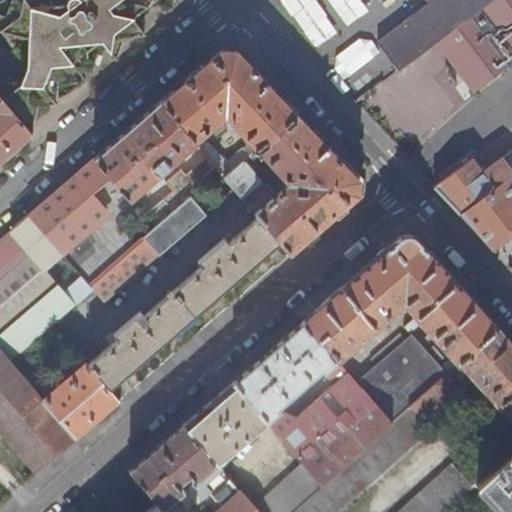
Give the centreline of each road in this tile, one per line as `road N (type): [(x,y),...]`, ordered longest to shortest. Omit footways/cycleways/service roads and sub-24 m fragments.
road 1 (residential): [(35,511),(407,187)]
road 2 (residential): [(228,0),(0,200)]
road 3 (tertiary): [(407,187),(236,0)]
road 4 (tertiary): [(511,302),(407,187)]
